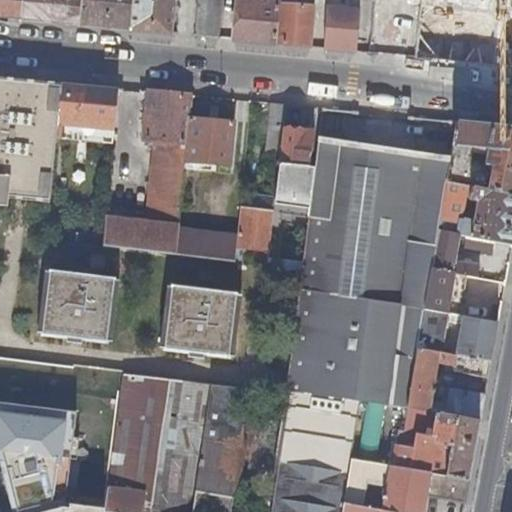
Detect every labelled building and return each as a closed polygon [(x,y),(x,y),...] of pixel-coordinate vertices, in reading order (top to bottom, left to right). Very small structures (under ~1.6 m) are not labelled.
[(6,18),(131,30),(133,0),(0,0),(0,19),(6,20),(6,18)] [(133,0),(131,30),(172,34),(175,0),(133,0)] [(200,0),(197,37),(220,39),(224,0),(200,0)] [(235,40),(276,45),(280,4),(262,2),(239,0),(235,40)] [(276,45),(311,48),(316,7),(289,5),(289,0),(290,0),(297,1),(296,0),(280,0),(280,4),(276,45)] [(327,0),(325,49),(358,53),(361,11),(342,9),(342,0),(327,0)] [(430,56),(433,25),(417,23),(414,55),(430,56)] [(0,75),(0,203),(10,205),(11,196),(51,201),(59,118),(64,81),(0,75)] [(64,81),(59,118),(117,123),(120,87),(64,81)] [(107,217),(104,246),(176,254),(179,228),(186,162),(190,118),(193,94),(151,90),(146,139),(163,141),(162,147),(157,147),(149,222),(107,217)] [(282,156),(288,103),(274,102),(268,155),(282,156)] [(190,118),(186,162),(231,166),(235,122),(190,118)] [(511,192),(511,125),(497,124),(459,121),(452,160),(448,181),(511,192)] [(287,127),(283,164),(311,167),(315,130),(287,127)] [(448,181),(452,160),(321,141),(287,390),(388,404),(410,241),(437,245),(440,230),(442,218),(446,199),(448,181)] [(266,168),(280,169),(282,156),(268,155),(266,168)] [(511,243),(511,192),(448,181),(446,199),(466,203),(467,192),(472,192),(471,198),(480,200),(476,218),(467,217),(464,235),(511,243)] [(466,203),(446,199),(442,218),(462,222),(466,203)] [(239,235),(238,246),(271,249),(275,212),(241,208),(239,235)] [(462,222),(442,218),(440,230),(460,234),(462,222)] [(179,228),(176,254),(236,262),(238,246),(239,235),(179,228)] [(440,230),(437,245),(433,268),(480,277),(482,265),(457,261),(461,234),(460,234),(440,230)] [(388,404),(388,405),(409,407),(419,347),(426,308),(433,268),(437,245),(410,241),(388,404)] [(499,322),(507,282),(480,277),(433,268),(426,308),(449,312),(460,314),(499,322)] [(51,270),(43,332),(109,340),(116,278),(51,270)] [(174,285),(166,347),(231,355),(239,293),(174,285)] [(426,308),(419,347),(441,352),(449,312),(426,308)] [(492,361),(499,322),(460,314),(459,321),(463,322),(457,355),(492,361)] [(419,347),(409,407),(430,411),(439,363),(456,366),(455,371),(489,377),(492,361),(457,355),(441,352),(419,347)] [(193,511),(213,384),(123,373),(110,490),(108,508),(107,511),(193,511)] [(231,511),(249,390),(218,385),(213,384),(193,511),(231,511)] [(435,412),(438,413),(438,412),(481,420),(486,395),(451,388),(448,405),(443,404),(442,407),(436,406),(435,412)] [(361,402),(289,394),(281,449),(326,456),(352,460),(361,402)] [(81,409),(0,398),(0,457),(15,511),(107,511),(108,508),(54,501),(41,457),(74,461),(81,409)] [(396,444),(392,466),(430,473),(437,440),(453,443),(447,476),(470,480),(481,420),(438,412),(438,413),(434,430),(428,429),(426,435),(416,433),(414,447),(396,444)] [(317,511),(326,456),(281,449),(271,511),(317,511)] [(352,460),(326,456),(317,511),(344,511),(345,504),(352,460)] [(392,466),(352,460),(345,504),(363,507),(368,484),(389,488),(384,511),(389,511),(424,511),(427,494),(466,501),(470,480),(447,476),(430,473),(392,466)]
